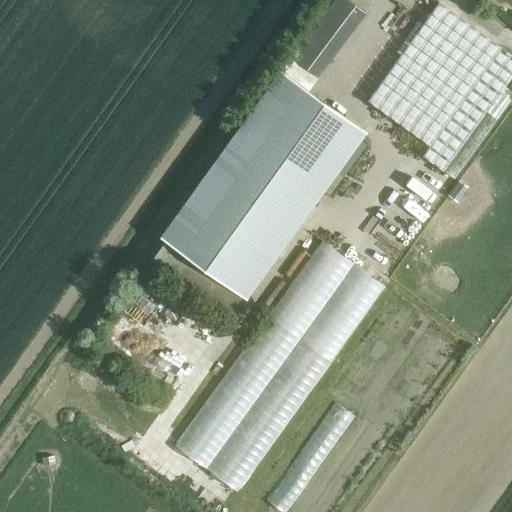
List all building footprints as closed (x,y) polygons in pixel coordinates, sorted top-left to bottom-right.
[(340,0),(337,0),(292,64),(318,83),(365,17),(340,0)] [(368,106),(432,149),(433,148),(501,51),(501,50),(437,6),(368,106)] [(511,105),(511,58),(501,51),(433,148),(466,172),(511,105)] [(163,234),(245,293),(362,130),(280,71),(163,234)] [(390,208),(379,227),(383,230),(375,242),(392,252),(411,220),(390,208)] [(276,308),(340,348),(389,269),(325,229),(276,308)]
